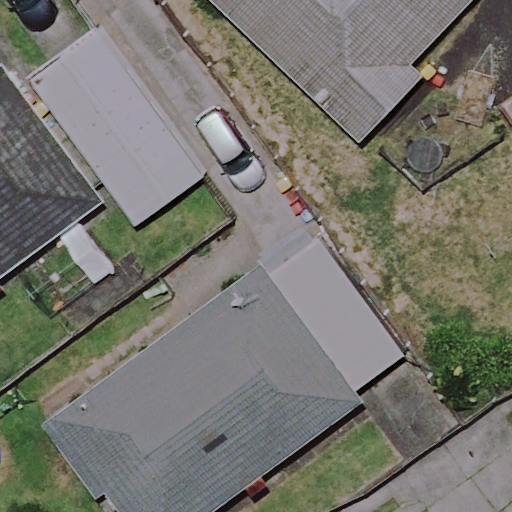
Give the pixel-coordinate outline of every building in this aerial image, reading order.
[(469,0),(216,0),(350,126),(469,0)] [(204,176),(95,27),(19,83),(3,61),(0,63),(0,277),(109,198),(132,229),(204,176)] [(492,136),(457,87),(395,131),(429,180),(492,136)] [(511,97),(501,106),(511,120),(511,97)] [(198,511),(410,362),(316,229),(45,421),(109,511),(198,511)]
